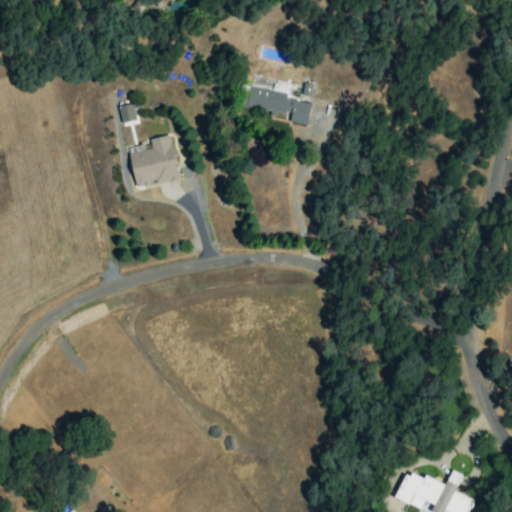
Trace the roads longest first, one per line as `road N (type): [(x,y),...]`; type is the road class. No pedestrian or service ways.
road 1 (residential): [(475,339),(310,274),(230,265),(102,290),(28,346),(0,391)]
road 2 (residential): [(511,120),(478,280),(475,339),(494,410),(511,440)]
